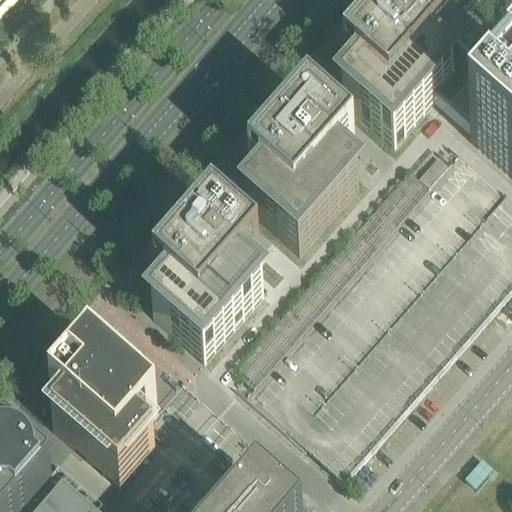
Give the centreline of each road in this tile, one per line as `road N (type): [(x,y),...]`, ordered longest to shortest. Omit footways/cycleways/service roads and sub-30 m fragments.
road 1 (tertiary): [(0,315),(280,0)]
road 2 (tertiary): [(227,0),(0,263)]
road 3 (unclassified): [(377,511),(511,361)]
